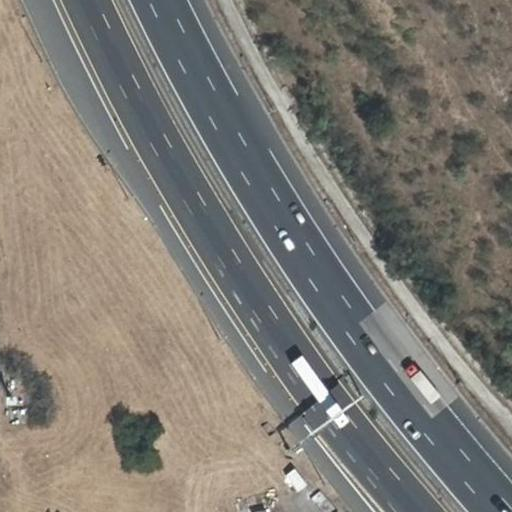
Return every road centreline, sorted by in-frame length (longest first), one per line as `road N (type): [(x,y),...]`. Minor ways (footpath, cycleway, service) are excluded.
road 1 (motorway): [(503,511),(333,299),(225,129),(159,0)]
road 2 (motorway): [(81,0),(195,213),(308,387),(408,511)]
